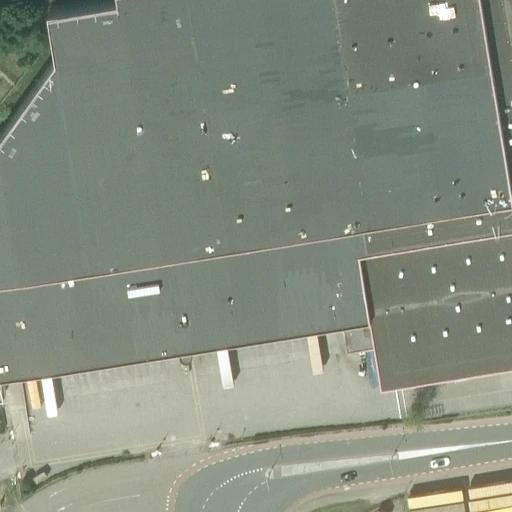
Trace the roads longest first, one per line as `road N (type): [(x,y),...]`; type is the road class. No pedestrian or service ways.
road 1 (tertiary): [(511,432),(265,459),(221,473),(192,511)]
road 2 (tertiary): [(262,511),(285,490),(315,481),(511,450)]
